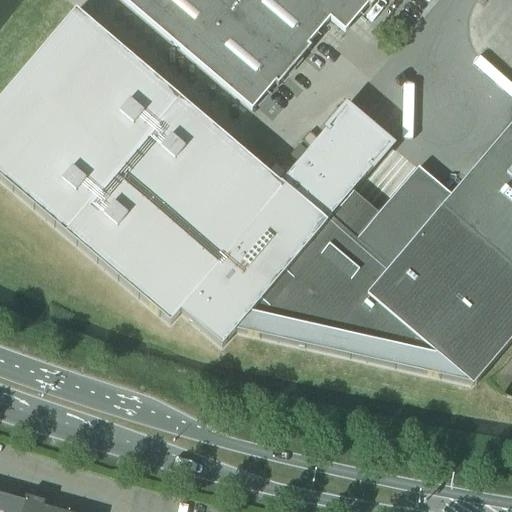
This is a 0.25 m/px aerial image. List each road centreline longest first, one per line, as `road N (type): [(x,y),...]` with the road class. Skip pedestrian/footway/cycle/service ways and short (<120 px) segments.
road 1 (secondary): [(492,511),(436,491),(228,443),(0,364)]
road 2 (secondary): [(0,404),(260,487),(393,511)]
road 3 (unclassified): [(312,109),(406,83),(470,0)]
